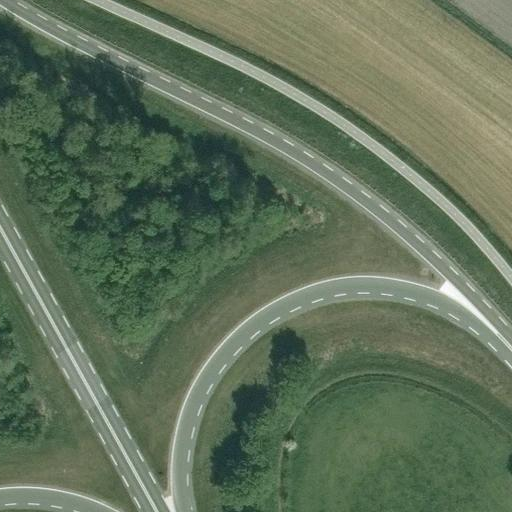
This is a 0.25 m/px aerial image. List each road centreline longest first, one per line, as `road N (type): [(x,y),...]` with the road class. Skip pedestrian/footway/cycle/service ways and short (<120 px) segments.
road 1 (primary): [(475,315),(393,226),(282,149),(8,0)]
road 2 (primary): [(182,511),(179,456),(188,412),(214,361),(244,328),(323,293),(389,285),(475,315)]
road 3 (primary): [(155,511),(0,229)]
